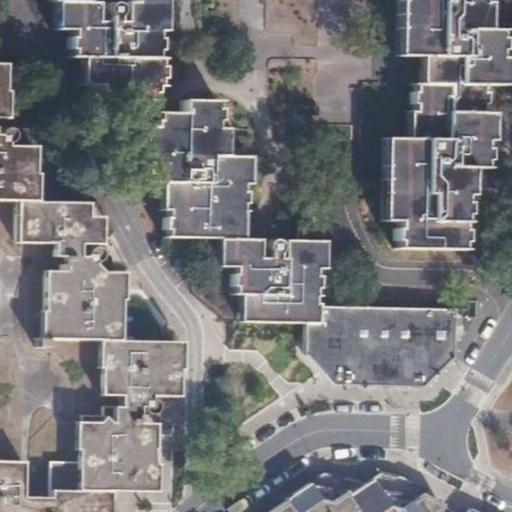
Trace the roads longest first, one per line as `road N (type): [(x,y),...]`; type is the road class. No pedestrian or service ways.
road 1 (residential): [(12,0),(143,258),(197,322),(189,511)]
road 2 (secondary): [(197,511),(301,439),(341,430),(409,435),(433,447)]
road 3 (secondary): [(433,447),(511,329)]
